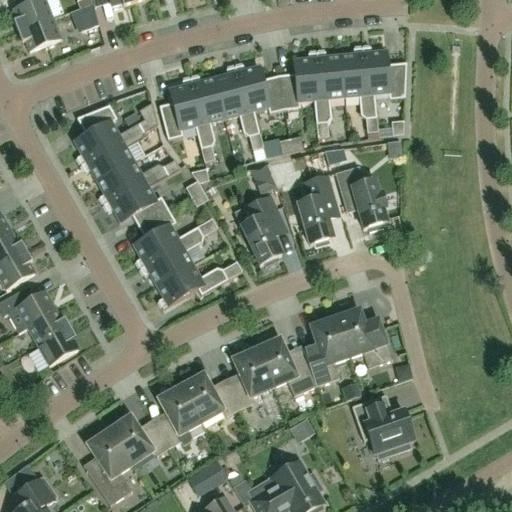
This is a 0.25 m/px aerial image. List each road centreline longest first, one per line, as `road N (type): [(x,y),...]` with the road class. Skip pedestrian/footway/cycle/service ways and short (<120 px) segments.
road 1 (residential): [(143,352),(259,297),(378,259),(396,277),(430,413)]
road 2 (residential): [(393,0),(192,38),(5,107)]
road 3 (residential): [(143,352),(5,107)]
road 4 (residential): [(487,23),(485,173),(511,293)]
road 5 (residential): [(0,455),(143,352)]
